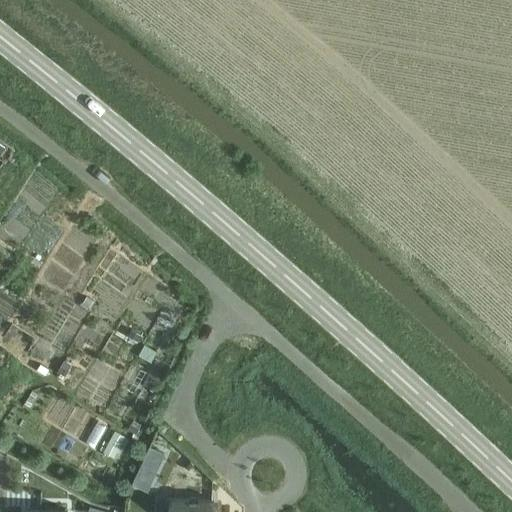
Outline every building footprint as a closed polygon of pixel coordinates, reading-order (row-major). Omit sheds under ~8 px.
[(85,297),(81,303),(87,307),(91,301),(85,297)] [(143,346),(138,355),(150,362),(155,352),(143,346)] [(63,360),(57,371),(63,375),(70,365),(63,360)] [(40,363),(37,369),(45,373),(48,368),(40,363)] [(132,420),(127,429),(135,433),(140,424),(132,420)] [(113,458),(125,437),(114,431),(102,452),(113,458)] [(88,463),(84,471),(91,475),(95,467),(88,463)] [(166,497),(165,511),(211,511),(212,498),(166,497)]
